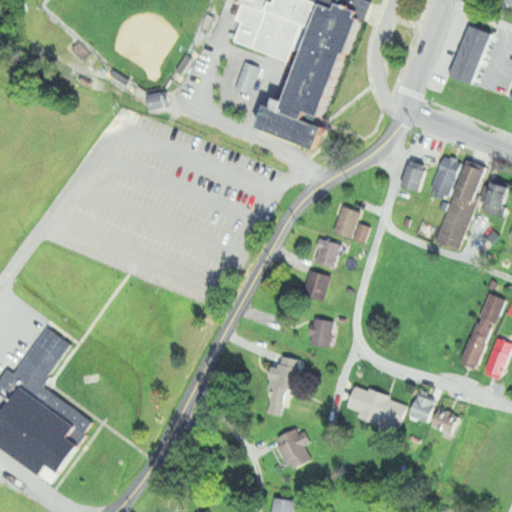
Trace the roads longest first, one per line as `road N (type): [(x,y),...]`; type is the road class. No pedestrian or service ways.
road 1 (residential): [(192,391),(297,206),(381,149)]
road 2 (residential): [(381,149),(397,129),(444,0)]
road 3 (tertiary): [(192,391),(145,475),(114,511)]
